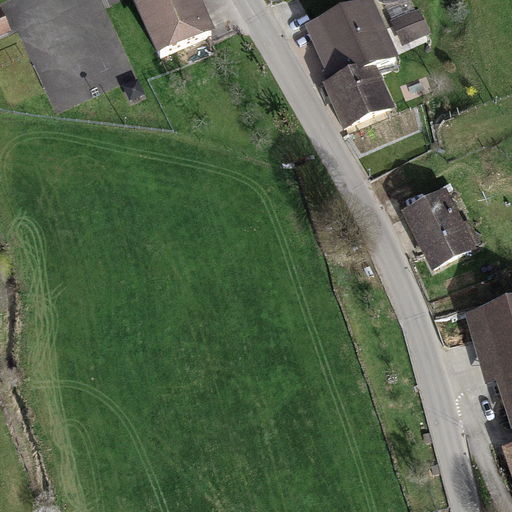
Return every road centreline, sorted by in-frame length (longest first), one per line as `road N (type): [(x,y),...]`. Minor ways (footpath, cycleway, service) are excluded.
road 1 (tertiary): [(244,0),(379,243),(432,388)]
road 2 (residential): [(432,388),(509,511)]
road 3 (tertiary): [(432,388),(462,511)]
